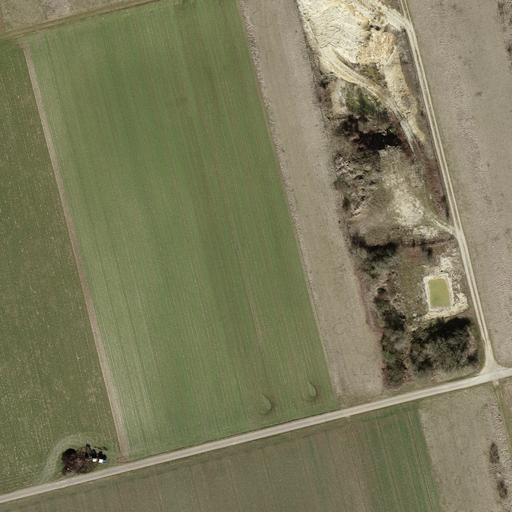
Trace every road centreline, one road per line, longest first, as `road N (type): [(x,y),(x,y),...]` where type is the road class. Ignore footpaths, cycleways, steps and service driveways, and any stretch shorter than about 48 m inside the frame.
road 1 (track): [(0,499),(511,372)]
road 2 (track): [(403,0),(511,442)]
road 3 (track): [(0,36),(145,0)]
